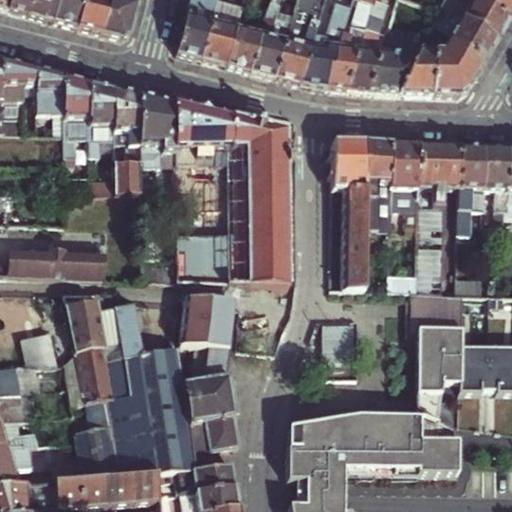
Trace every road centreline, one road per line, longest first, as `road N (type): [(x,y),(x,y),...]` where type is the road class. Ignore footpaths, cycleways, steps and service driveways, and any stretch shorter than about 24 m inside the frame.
road 1 (residential): [(308,299),(311,117)]
road 2 (residential): [(138,72),(311,117)]
road 3 (residential): [(311,117),(480,126)]
road 4 (residential): [(259,450),(263,418),(308,299)]
road 5 (residential): [(0,38),(138,72)]
